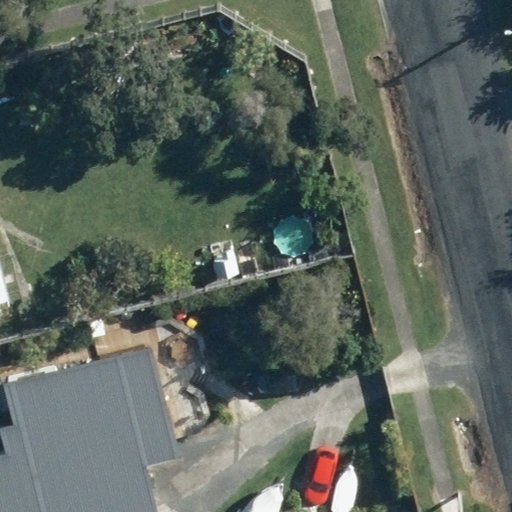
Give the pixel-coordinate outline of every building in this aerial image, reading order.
[(0,67),(0,84),(12,138),(44,131),(29,61),(0,67)] [(199,112),(207,135),(225,129),(217,107),(199,112)] [(0,296),(11,293),(0,249),(0,296)] [(200,328),(183,319),(167,331),(169,350),(186,358),(202,348),(200,328)] [(0,505),(60,492),(63,511),(168,511),(152,435),(181,429),(158,323),(14,354),(23,393),(0,398),(0,413),(2,424),(0,424),(0,505)] [(312,445),(295,510),(303,511),(331,511),(347,454),(312,445)]
